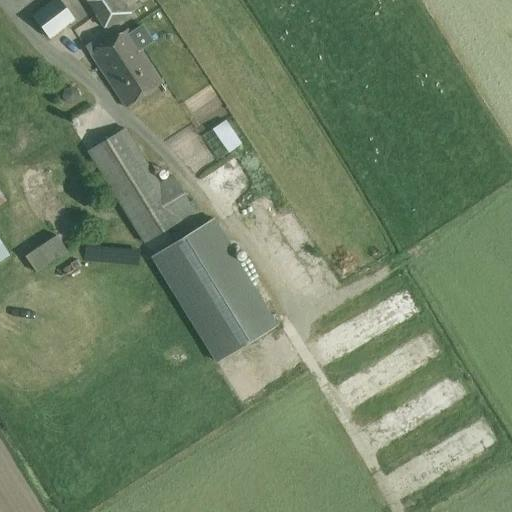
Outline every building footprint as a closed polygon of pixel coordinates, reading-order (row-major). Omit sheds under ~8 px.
[(50,39),(75,19),(60,0),(54,0),(33,16),(50,39)] [(86,0),(105,30),(131,13),(123,0),(86,0)] [(126,107),(162,83),(127,29),(90,54),(126,107)] [(229,151),(241,141),(219,115),(207,125),(229,151)] [(144,243),(194,212),(172,176),(159,184),(125,129),(88,152),(144,243)] [(222,168),(230,181),(239,175),(232,162),(222,168)] [(288,267),(307,254),(283,217),(264,230),(288,267)] [(213,222),(151,261),(216,365),(275,328),(232,259),(235,257),(213,222)] [(57,234),(25,253),(36,270),(67,250),(57,234)] [(0,241),(0,262),(10,257),(0,241)] [(247,399),(262,383),(249,372),(235,389),(247,399)] [(404,408),(366,430),(376,448),(438,412),(428,395),(425,397),(428,403),(408,415),(404,408)] [(386,474),(398,497),(476,457),(464,434),(386,474)]
